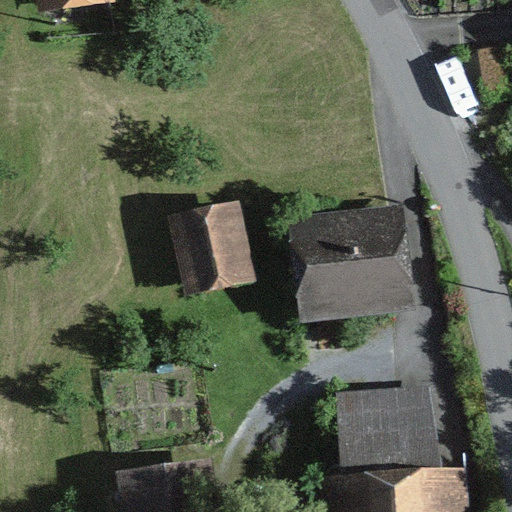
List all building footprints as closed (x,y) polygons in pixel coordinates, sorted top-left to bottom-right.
[(49,0),(50,3),(72,0),(75,0),(78,20),(104,16),(101,0),(49,0)] [(242,202),(171,220),(190,296),(262,278),(242,202)] [(389,217),(290,231),(303,323),(403,309),(389,217)] [(121,474),(127,511),(220,511),(212,458),(121,474)] [(456,511),(453,475),(323,486),(325,511),(456,511)]
